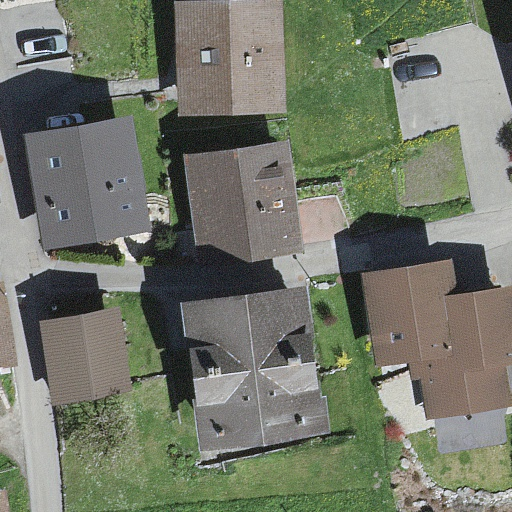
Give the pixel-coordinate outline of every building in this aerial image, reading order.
[(260,0),(165,4),(171,121),(277,116),(271,0),(260,0)] [(511,46),(500,50),(511,95),(511,46)] [(25,143),(41,248),(142,233),(126,128),(25,143)] [(171,162),(188,265),(288,248),(271,145),(171,162)] [(434,273),(348,289),(365,376),(411,368),(422,430),(511,413),(511,356),(500,293),(439,304),(434,273)] [(293,295),(165,314),(186,457),(314,439),(293,295)] [(113,313),(41,325),(54,404),(126,393),(113,313)]
